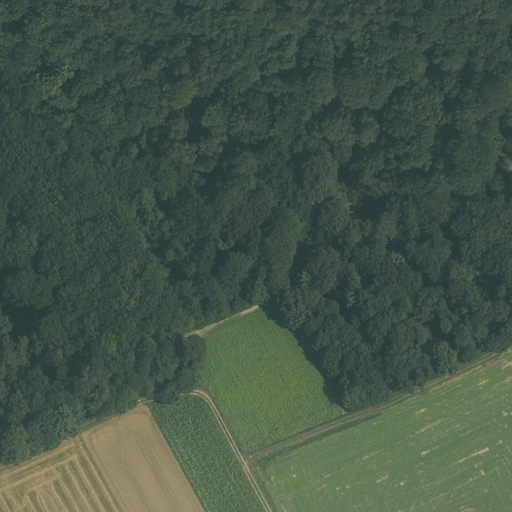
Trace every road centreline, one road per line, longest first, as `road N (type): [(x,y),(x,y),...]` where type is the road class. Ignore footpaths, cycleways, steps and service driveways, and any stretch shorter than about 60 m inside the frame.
road 1 (track): [(511,344),(398,401),(244,461),(271,511)]
road 2 (track): [(244,461),(203,393),(147,400),(0,469)]
road 3 (track): [(137,404),(96,336),(0,242)]
